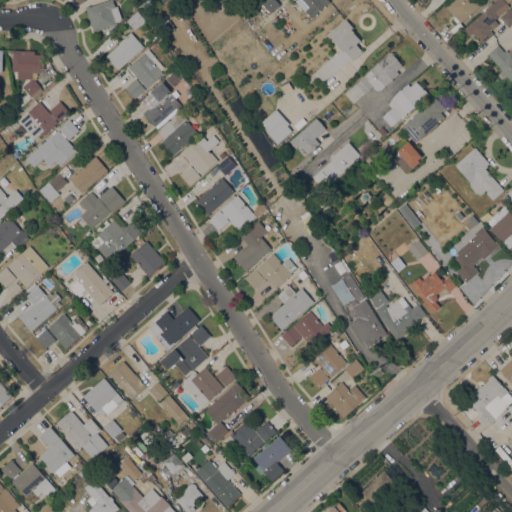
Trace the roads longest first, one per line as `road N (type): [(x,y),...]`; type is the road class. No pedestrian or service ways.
road 1 (residential): [(336,457),(270,377),(51,22)]
road 2 (secondary): [(511,297),(276,511)]
road 3 (residential): [(197,259),(0,432)]
road 4 (residential): [(392,0),(511,137)]
road 5 (residential): [(511,493),(416,387)]
